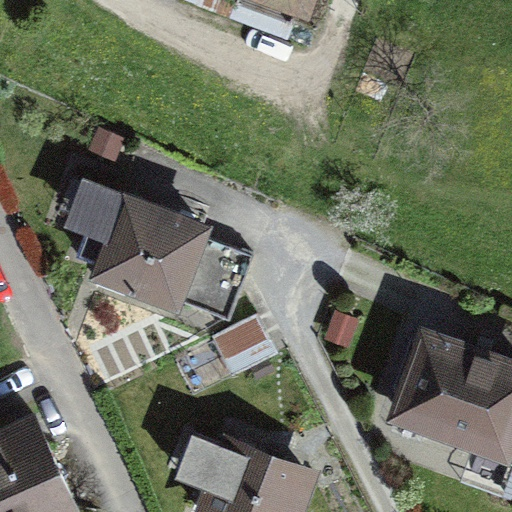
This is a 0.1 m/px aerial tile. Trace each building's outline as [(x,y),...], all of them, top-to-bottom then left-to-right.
[(307,0),(211,0),(296,31),(307,0)] [(205,218),(114,186),(84,273),(214,318),(239,248),(199,234),(205,218)] [(257,315),(213,334),(230,372),(274,353),(257,315)] [(511,451),(511,377),(418,344),(389,427),(506,468),(511,451)] [(0,511),(74,511),(36,428),(0,444),(0,511)] [(303,511),(316,481),(225,446),(199,511),(303,511)]
